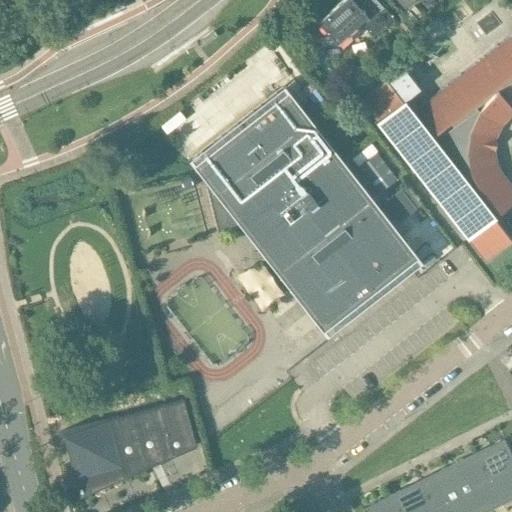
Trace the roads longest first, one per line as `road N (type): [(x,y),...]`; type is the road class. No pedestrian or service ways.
road 1 (residential): [(307,471),(511,306)]
road 2 (tertiary): [(0,111),(130,48),(200,0)]
